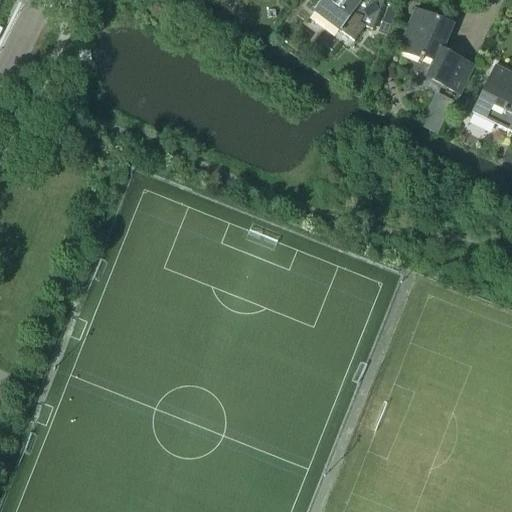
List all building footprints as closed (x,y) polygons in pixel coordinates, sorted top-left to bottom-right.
[(322,0),(312,14),(338,34),(339,33),(354,44),(365,29),(371,32),(383,1),(379,0),(322,0)] [(387,10),(377,35),(386,38),(396,14),(387,10)] [(471,69),(440,54),(451,28),(414,13),(398,54),(421,63),(422,60),(436,66),(429,82),(458,97),(471,69)] [(472,115),(511,134),(511,77),(495,69),(472,115)] [(460,97),(454,108),(462,113),(468,101),(460,97)]
